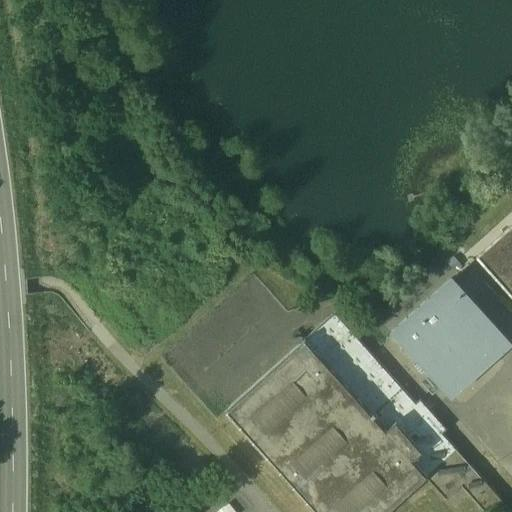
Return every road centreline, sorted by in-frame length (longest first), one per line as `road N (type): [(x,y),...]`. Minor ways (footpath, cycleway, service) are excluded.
road 1 (track): [(110,0),(285,250),(324,274)]
road 2 (primary): [(0,227),(11,511)]
